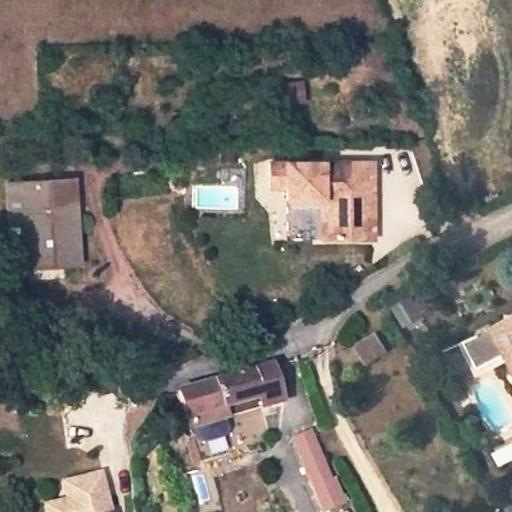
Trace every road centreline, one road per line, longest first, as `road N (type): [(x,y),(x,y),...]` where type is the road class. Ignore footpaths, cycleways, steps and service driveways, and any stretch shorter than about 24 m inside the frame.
road 1 (residential): [(155,377),(322,334),(351,296),(511,212)]
road 2 (unknown): [(322,334),(315,372),(323,397),(387,511)]
